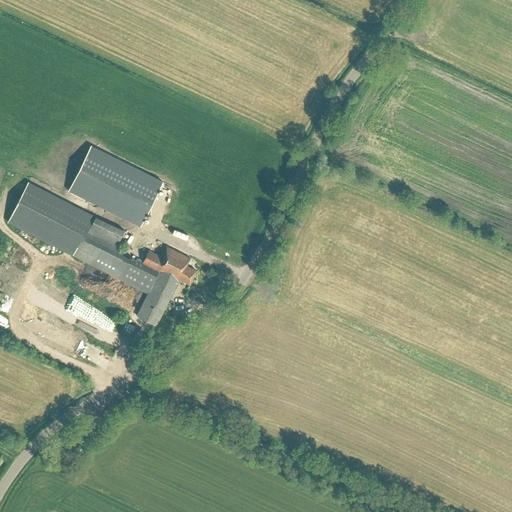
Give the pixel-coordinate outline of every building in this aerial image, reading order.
[(0,154),(51,180),(73,137),(0,98),(0,154)] [(68,190),(137,226),(160,182),(91,146),(68,190)] [(7,222),(45,241),(72,255),(84,230),(93,215),(28,181),(7,222)] [(93,215),(84,230),(117,245),(124,229),(93,215)] [(84,230),(72,255),(147,293),(158,271),(131,257),(130,258),(115,250),(117,245),(84,230)] [(186,257),(165,246),(161,255),(150,250),(144,262),(160,270),(137,316),(156,326),(180,279),(189,284),(196,270),(187,265),(191,257),(187,255),(186,257)] [(66,340),(72,327),(62,323),(56,336),(66,340)] [(41,324),(39,330),(51,334),(53,328),(41,324)]
